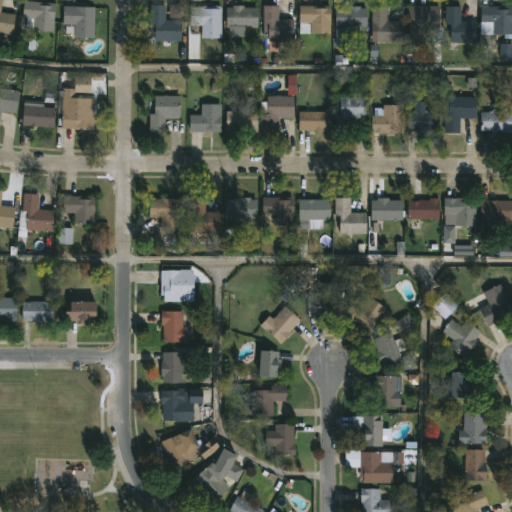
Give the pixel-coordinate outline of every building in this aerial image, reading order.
[(0,12),(15,14),(12,35),(0,33),(0,0),(1,0),(0,12)] [(55,3),(52,32),(33,30),(34,18),(22,17),(23,1),(55,3)] [(278,7),(278,19),(293,19),(293,41),(269,41),(269,34),(263,34),(264,4),(278,4),(278,7)] [(181,20),(180,42),(169,41),(169,46),(160,45),(160,41),(155,41),(155,36),(149,36),(150,5),(166,5),(166,20),(181,20)] [(244,5),(244,8),(257,8),(257,28),(243,28),(243,37),(228,37),(228,28),(225,28),(225,7),(232,8),(232,5),(244,5)] [(330,33),(299,33),(299,6),(330,5),(330,33)] [(95,7),(93,38),(73,37),(73,26),(62,25),(63,6),(95,7)] [(220,6),(221,38),(200,38),(200,25),(189,25),(189,7),(220,6)] [(360,6),(360,8),(366,8),(366,27),(335,27),(335,8),(360,6)] [(387,8),(387,20),(402,21),(402,43),(376,43),(376,24),(372,24),(372,6),(387,6),(387,8)] [(461,7),(461,21),(476,21),(475,42),(449,41),(449,24),(445,24),(445,6),(461,6),(461,7)] [(511,6),(511,34),(479,35),(481,6),(511,6)] [(439,28),(407,28),(408,8),(440,9),(439,28)] [(0,88),(18,91),(15,113),(1,111),(0,117),(0,88)] [(165,95),(179,96),(179,119),(164,119),(164,132),(148,132),(148,114),(153,114),(153,96),(165,95)] [(278,132),(262,132),(262,114),(267,114),(267,96),(293,96),(293,118),(278,118),(278,132)] [(345,96),(365,97),(365,118),(350,118),(350,132),(334,132),(334,115),(339,115),(340,97),(345,96)] [(94,98),(92,130),(62,129),(61,125),(58,124),(58,112),(64,110),(64,109),(58,108),(59,102),(65,102),(65,98),(71,98),(71,110),(74,110),(74,97),(94,98)] [(475,97),(475,119),(460,118),(459,134),(444,134),(443,103),(448,103),(448,97),(475,97)] [(410,130),(407,130),(407,111),(413,111),(413,101),(425,102),(425,110),(439,111),(439,131),(410,130)] [(511,112),(511,133),(492,133),(492,131),(480,131),(480,112),(493,112),(493,103),(506,103),(506,112),(511,112)] [(191,130),(190,130),(190,114),(200,114),(200,104),(221,104),(221,131),(191,130)] [(375,134),(371,134),(371,116),(383,116),(383,105),(403,105),(403,133),(375,134)] [(23,106),(54,108),(53,128),(21,125),(23,106)] [(257,111),(257,116),(260,116),(260,129),(257,129),(257,133),(224,132),(225,111),(257,111)] [(319,131),(298,131),(299,111),(329,111),(330,131),(319,131)] [(0,205),(14,208),(12,228),(0,226),(0,190),(1,191),(0,198),(0,205)] [(53,211),(51,232),(25,230),(26,211),(21,211),(23,193),(39,194),(37,209),(53,211)] [(94,196),(93,225),(73,224),(73,213),(61,213),(62,195),(94,196)] [(293,213),(293,225),(274,226),(274,215),(262,215),(262,197),(292,196),(293,213)] [(350,199),(350,212),(365,212),(365,233),(338,233),(339,215),(334,214),(334,196),(350,197),(350,199)] [(476,197),(476,226),(444,225),(443,196),(476,197)] [(219,211),(219,233),(193,233),(193,216),(187,216),(187,197),(204,197),(203,211),(219,211)] [(250,197),(250,199),(257,199),(257,216),(225,217),(225,200),(226,199),(250,197)] [(407,219),(407,200),(429,200),(429,197),(437,197),(437,218),(407,219)] [(389,198),(389,201),(401,201),(401,221),(370,221),(370,200),(377,201),(377,198),(389,198)] [(497,198),(497,200),(511,200),(511,220),(500,220),(500,222),(480,221),(480,200),(497,198)] [(180,199),(180,229),(161,229),(161,217),(148,217),(148,199),(180,199)] [(328,200),(329,200),(329,219),(322,219),(322,229),(297,229),(297,200),(328,200)] [(193,272),(193,300),(163,300),(163,294),(160,294),(160,269),(190,269),(193,272)] [(333,283),(333,311),(327,311),(327,317),(313,317),(313,315),(307,315),(308,295),(318,295),(318,282),(333,282),(333,283)] [(511,313),(488,326),(478,308),(488,303),(482,292),(500,283),(511,306),(511,313)] [(383,308),(367,330),(353,320),(352,322),(342,315),(360,289),(383,307),(383,308)] [(444,317),(431,305),(445,291),(457,303),(444,317)] [(0,296),(16,297),(15,322),(0,321),(0,296)] [(94,300),(93,317),(88,317),(88,320),(63,320),(64,299),(94,300)] [(22,321),(22,301),(52,301),(52,321),(22,321)] [(283,305),(299,320),(280,343),(259,325),(269,315),(272,318),(283,305)] [(186,339),(186,342),(162,341),(162,324),(161,324),(161,310),(183,310),(182,326),(186,326),(186,339)] [(451,317),(462,325),(465,320),(480,331),(463,356),(448,345),(453,339),(442,331),(451,317)] [(391,333),(394,340),(401,338),(405,350),(399,352),(402,360),(383,368),(376,352),(378,352),(373,339),(391,332),(391,333)] [(278,359),(277,377),(258,375),(259,367),(257,367),(258,349),(278,351),(277,359),(278,359)] [(181,373),(181,382),(162,382),(160,361),(162,361),(162,351),(188,351),(188,373),(181,373)] [(470,379),(473,379),(473,397),(450,397),(450,371),(470,371),(470,379)] [(401,376),(400,406),(376,405),(377,390),(374,390),(375,374),(401,376)] [(288,385),(288,400),(273,400),(273,415),(252,415),(252,389),(270,389),(270,384),(288,385)] [(183,388),(201,388),(201,403),(192,403),(193,420),(162,420),(160,389),(183,388)] [(485,424),(485,428),(486,428),(486,443),(457,442),(456,424),(464,424),(464,412),(485,413),(485,424)] [(381,426),(381,445),(362,445),(362,437),(360,437),(359,428),(362,428),(362,426),(351,426),(351,415),(381,414),(381,426)] [(293,438),(293,443),(295,443),(295,454),(275,454),(275,446),(265,446),(265,429),(275,429),(275,424),(294,424),(293,438)] [(196,456),(172,469),(166,456),(167,455),(161,441),(188,427),(197,446),(192,448),(196,456)] [(484,458),(484,462),(486,462),(486,481),(465,480),(465,457),(466,457),(466,449),(484,450),(484,458)] [(392,473),(392,482),(362,482),(363,474),(359,474),(359,451),(401,452),(401,465),(392,465),(392,473)] [(218,495),(209,502),(202,495),(204,493),(191,479),(208,464),(227,487),(218,495)] [(390,499),(390,511),(361,511),(361,488),(380,488),(380,499),(390,499)] [(477,511),(454,511),(452,506),(468,499),(466,495),(482,489),(488,504),(476,509),(477,511)] [(252,495),(248,501),(263,510),(261,511),(227,511),(237,495),(239,496),(243,490),(252,495)]
